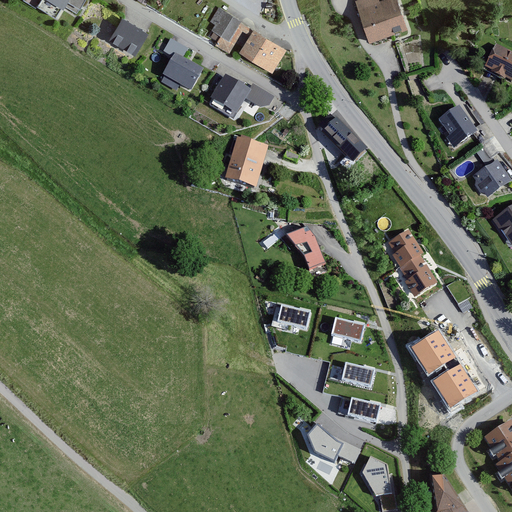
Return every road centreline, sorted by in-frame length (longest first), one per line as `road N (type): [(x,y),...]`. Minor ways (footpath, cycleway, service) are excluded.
road 1 (residential): [(413,511),(398,359),(302,100)]
road 2 (tertiary): [(305,46),(511,331)]
road 3 (residential): [(302,100),(125,0)]
road 4 (unclassified): [(140,511),(0,386)]
road 5 (residential): [(511,392),(464,424),(455,444),(492,511)]
